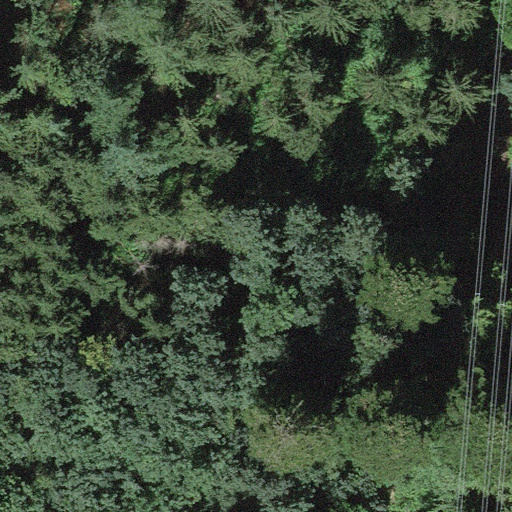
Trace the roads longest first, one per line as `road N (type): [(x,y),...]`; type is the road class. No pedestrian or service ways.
road 1 (track): [(511,232),(376,511)]
road 2 (track): [(500,255),(496,174),(508,0)]
